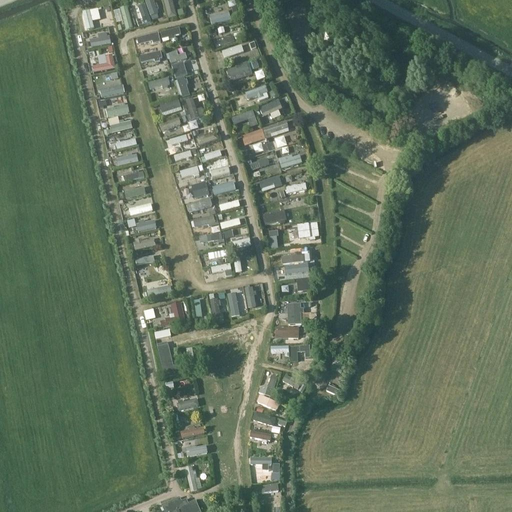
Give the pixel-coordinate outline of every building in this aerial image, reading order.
[(144,0),(150,16),(156,14),(158,13),(156,10),(158,9),(156,4),(154,4),(152,0),(144,0)] [(304,6),(287,10),(296,44),(312,39),(304,6)] [(120,7),(113,9),(119,31),(126,29),(120,7)] [(219,15),(209,18),(211,25),(231,20),(228,13),(223,14),(223,11),(218,13),(219,15)] [(175,39),(174,36),(180,35),(178,28),(160,33),(161,39),(168,38),(169,41),(175,39)] [(91,49),(111,45),(109,37),(107,38),(106,33),(98,35),(99,39),(90,41),(91,49)] [(158,42),(158,40),(159,40),(157,33),(136,38),(138,45),(154,41),(154,43),(158,42)] [(242,33),(233,35),(235,41),(243,39),(242,33)] [(227,34),(223,35),(223,38),(209,41),(210,48),(229,44),(227,34)] [(322,34),(322,41),(330,42),(330,34),(322,34)] [(235,44),(212,53),(215,61),(238,53),(235,44)] [(159,62),(159,59),(161,58),(160,51),(138,56),(140,63),(154,60),(155,63),(159,62)] [(185,53),(169,58),(171,64),(186,59),(185,53)] [(112,57),(106,59),(107,66),(93,69),(94,75),(114,70),(112,57)] [(183,64),(172,67),(176,80),(187,77),(183,64)] [(228,71),(226,73),(227,74),(228,78),(230,79),(244,74),(246,78),(252,76),(250,70),(248,65),(228,71)] [(183,79),(177,81),(182,99),(189,97),(186,86),(188,85),(186,81),(184,82),(183,79)] [(168,80),(148,84),(149,91),(162,88),(162,90),(167,89),(167,86),(169,86),(168,80)] [(265,88),(245,95),(247,101),(257,98),(259,103),(268,100),(266,94),(267,94),(265,88)] [(196,110),(192,98),(185,100),(191,120),(204,116),(201,108),(196,110)] [(161,113),(180,108),(178,99),(159,105),(161,113)] [(262,114),(280,106),(277,100),(259,108),(262,114)] [(252,112),(231,119),(233,127),(247,122),(250,130),(258,127),(252,112)] [(289,124),(293,123),(296,137),(300,136),(296,115),(287,117),(289,124)] [(175,125),(173,119),(152,126),(155,135),(182,125),(179,117),(175,118),(177,124),(175,125)] [(285,123),(262,130),(265,140),(267,140),(271,139),(270,136),(288,130),(285,123)] [(108,128),(109,134),(127,130),(126,124),(115,126),(115,124),(110,125),(110,127),(108,128)] [(261,131),(241,138),(244,147),(264,140),(261,131)] [(197,136),(198,138),(195,139),(198,147),(218,140),(215,132),(204,136),(203,134),(197,136)] [(187,140),(186,135),(169,140),(171,146),(179,144),(180,146),(185,145),(184,142),(188,141),(187,140)] [(442,135),(424,140),(426,147),(444,142),(442,135)] [(271,139),(274,149),(285,146),(282,136),(271,139)] [(118,141),(118,143),(115,144),(117,150),(136,145),(135,139),(124,142),(124,139),(118,141)] [(250,146),(253,154),(262,152),(259,143),(250,146)] [(171,163),(187,157),(184,148),(168,154),(171,163)] [(204,156),(205,161),(206,161),(221,156),(219,150),(203,155),(204,156)] [(126,155),(127,157),(115,160),(117,167),(138,162),(136,155),(132,156),(131,153),(126,155)] [(169,162),(164,153),(159,156),(165,165),(169,162)] [(216,166),(223,165),(222,157),(214,159),(216,166)] [(288,157),(278,160),(279,163),(281,170),(301,163),(299,157),(292,159),(289,160),(288,157)] [(267,160),(248,161),(249,175),(268,173),(267,160)] [(207,180),(227,174),(224,167),(205,172),(207,180)] [(197,168),(180,173),(182,180),(194,176),(194,179),(194,178),(199,177),(198,175),(199,175),(197,168)] [(132,172),(133,174),(122,177),(124,183),(144,177),(142,172),(138,173),(137,171),(132,172)] [(220,183),(232,180),(230,175),(218,178),(220,183)] [(278,178),(259,184),(259,185),(261,191),(273,187),(276,186),(277,188),(281,187),(278,178)] [(205,184),(191,188),(195,200),(208,196),(205,184)] [(234,185),(223,187),(217,189),(218,195),(235,191),(234,185)] [(287,195),(306,191),(305,185),(286,189),(287,195)] [(128,189),(129,191),(124,192),(125,199),(145,195),(143,187),(134,189),(134,187),(128,189)] [(182,212),(207,208),(206,201),(181,204),(182,212)] [(227,201),(218,203),(221,213),(239,208),(238,202),(228,205),(227,201)] [(151,212),(150,206),(129,211),(131,217),(151,212)] [(284,212),(262,216),(264,226),(266,225),(266,226),(279,223),(280,225),(284,224),(285,224),(284,222),(286,222),(284,214),(284,212)] [(217,223),(216,217),(193,222),(195,229),(208,226),(209,228),(211,228),(210,225),(217,223)] [(226,222),(224,222),(225,228),(243,224),(242,218),(230,220),(230,218),(225,219),(226,222)] [(143,222),(138,223),(139,226),(136,227),(138,233),(156,229),(154,223),(144,225),(143,222)] [(317,225),(297,227),(299,240),(309,239),(309,242),(315,241),(314,238),(318,238),(317,225)] [(267,245),(280,243),(278,231),(265,232),(267,245)] [(221,235),(199,239),(200,245),(213,243),(213,246),(218,245),(218,242),(222,242),(221,240),(221,235)] [(135,241),(136,243),(132,244),(134,252),(155,247),(153,239),(141,242),(141,240),(135,241)] [(251,248),(249,240),(236,243),(235,241),(232,241),(232,244),(229,245),(230,252),(251,248)] [(197,253),(198,264),(216,263),(216,253),(197,253)] [(294,254),(295,256),(281,258),(282,265),(304,262),(303,253),(294,254)] [(133,266),(150,263),(149,257),(132,259),(133,266)] [(305,271),(305,265),(305,264),(283,267),(284,274),(305,271)] [(227,273),(226,271),(228,271),(226,265),(207,269),(209,275),(222,272),(222,274),(227,273)] [(311,294),(311,291),(310,280),(296,281),(298,293),(306,292),(306,294),(311,294)] [(252,288),(245,289),(248,308),(255,307),(253,297),(256,296),(255,292),(252,292),(252,288)] [(138,301),(158,295),(156,290),(136,295),(138,301)] [(196,317),(206,315),(202,296),(194,298),(194,300),(186,302),(188,315),(195,314),(196,317)] [(217,301),(210,302),(213,323),(220,321),(218,308),(220,307),(220,303),(217,303),(217,301)] [(173,318),(165,320),(165,321),(167,327),(184,323),(180,304),(171,307),(173,318)] [(291,319),(288,319),(288,326),(300,326),(300,314),(304,314),(304,309),(300,309),(300,305),(288,305),(288,313),(291,313),(291,319)] [(293,336),(293,339),(298,339),(298,329),(275,329),(275,336),(293,336)] [(173,372),(167,346),(166,342),(156,345),(164,379),(180,376),(179,370),(173,372)] [(195,369),(194,346),(182,347),(183,369),(195,369)] [(283,348),(266,347),(266,358),(283,358),(283,348)] [(299,348),(291,349),(291,364),(297,363),(297,354),(299,354),(305,354),(305,360),(310,359),(309,347),(299,348)] [(264,392),(266,393),(265,396),(271,398),(277,379),(271,377),(268,388),(265,387),(264,392)] [(328,386),(326,392),(337,397),(340,392),(328,386)] [(251,411),(262,414),(266,400),(255,397),(251,411)] [(176,406),(178,412),(198,408),(196,400),(183,404),(182,401),(177,403),(178,405),(176,406)] [(185,413),(167,416),(168,423),(176,422),(176,421),(186,420),(185,413)] [(250,425),(267,425),(267,417),(251,416),(250,425)] [(180,433),(181,440),(204,435),(202,428),(195,430),(194,427),(188,428),(189,431),(180,433)] [(266,444),(267,442),(270,442),(271,436),(250,432),(249,439),(262,441),(261,444),(266,444)] [(190,447),(191,450),(185,451),(186,458),(207,454),(206,447),(195,449),(195,446),(190,447)] [(268,468),(268,466),(271,466),(271,459),(250,459),(250,466),(263,466),(263,468),(268,468)] [(195,472),(193,472),(192,468),(185,469),(190,493),(197,492),(194,480),(196,480),(195,472)] [(183,506),(181,502),(179,498),(161,506),(163,511),(199,511),(195,501),(183,506)]
